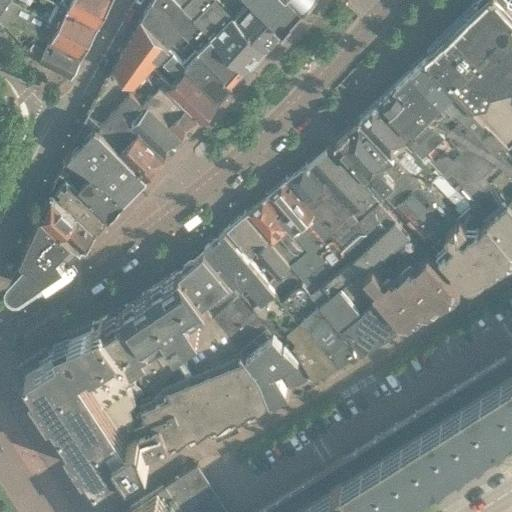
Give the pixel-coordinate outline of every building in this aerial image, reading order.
[(48,17),(15,0),(5,0),(0,8),(0,19),(5,24),(6,23),(10,18),(19,23),(49,39),(80,56),(89,40),(48,18),(48,17)] [(70,0),(67,6),(98,23),(110,0),(70,0)] [(220,93),(233,78),(204,49),(183,26),(168,12),(166,6),(157,0),(149,0),(141,14),(140,16),(156,28),(170,42),(220,93)] [(183,26),(204,49),(233,78),(246,63),(231,50),(183,0),(169,0),(166,6),(168,12),(183,26)] [(183,0),(231,50),(246,63),(266,40),(225,0),(183,0)] [(278,12),(271,6),(264,0),(225,0),(266,40),(285,20),(278,12)] [(264,0),(271,6),(278,12),(285,20),(302,0),(264,0)] [(426,48),(426,51),(470,98),(511,140),(511,138),(511,6),(509,3),(506,0),(477,0),(434,43),(426,48)] [(89,40),(98,23),(67,6),(57,1),(48,17),(48,18),(89,40)] [(134,81),(151,63),(170,42),(156,28),(140,16),(114,63),(134,81)] [(6,23),(5,24),(14,33),(19,23),(10,18),(6,23)] [(70,76),(80,56),(49,39),(43,51),(33,41),(27,47),(38,60),(70,76)] [(220,93),(170,42),(151,63),(164,76),(202,113),(220,93)] [(410,65),(411,66),(457,114),(459,115),(494,152),(502,144),(506,147),(508,149),(511,145),(511,140),(470,98),(426,51),(425,51),(410,65)] [(114,63),(112,67),(134,88),(183,133),(202,113),(164,76),(148,93),(134,81),(114,63)] [(164,76),(151,63),(134,81),(148,93),(164,76)] [(454,117),(457,114),(411,66),(396,80),(426,112),(434,104),(448,118),(451,114),(454,117)] [(89,109),(85,116),(101,124),(118,105),(134,88),(112,67),(105,80),(106,81),(101,90),(100,89),(96,95),(98,96),(94,103),(92,103),(91,106),(92,106),(90,110),(89,109)] [(425,146),(422,149),(421,151),(424,154),(440,169),(457,186),(478,163),(511,200),(511,153),(508,149),(506,147),(502,144),(494,152),(459,115),(444,130),(426,112),(396,80),(378,97),(425,146)] [(183,133),(134,88),(118,105),(166,151),(183,133)] [(403,151),(414,163),(424,154),(421,151),(422,149),(375,100),(359,115),(397,156),(403,151)] [(459,115),(457,114),(454,117),(451,114),(448,118),(434,104),(426,112),(444,130),(459,115)] [(166,151),(118,105),(101,124),(148,171),(166,151)] [(418,178),(397,156),(359,115),(334,137),(379,185),(395,203),(398,206),(423,232),(443,214),(412,184),(418,178)] [(148,171),(101,124),(85,116),(68,150),(119,189),(125,194),(148,171)] [(306,162),(323,180),(354,215),(352,218),(355,220),(378,199),(326,144),(306,162)] [(109,211),(124,195),(125,194),(119,189),(68,150),(60,168),(109,211)] [(354,215),(323,180),(306,162),(284,177),(324,221),(328,227),(334,233),(344,225),(355,220),(352,218),(354,215)] [(96,226),(109,211),(60,168),(52,186),(96,226)] [(291,264),(304,279),(311,287),(349,256),(351,254),(334,233),(328,227),(324,221),(284,177),(266,192),(295,226),(312,246),(291,264)] [(52,186),(43,205),(82,241),(96,226),(52,186)] [(266,192),(246,209),(245,210),(278,249),(288,241),(298,253),(305,246),(291,229),(295,226),(266,192)] [(394,216),(378,199),(355,220),(344,225),(334,233),(351,254),(394,216)] [(435,245),(469,282),(511,254),(511,243),(478,204),(475,206),(472,202),(432,241),(432,242),(433,241),(435,244),(435,245)] [(82,241),(43,205),(22,251),(27,257),(11,274),(23,286),(65,257),(61,251),(67,244),(72,249),(81,243),(82,241)] [(511,209),(498,221),(511,238),(511,209)] [(269,280),(275,288),(286,300),(289,297),(286,293),(304,279),(291,264),(278,249),(245,210),(228,225),(228,226),(250,252),(254,248),(276,274),(269,280)] [(349,256),(403,321),(461,287),(410,233),(410,234),(409,233),(410,232),(394,216),(351,254),(349,256)] [(312,246),(295,226),(291,229),(305,246),(298,253),(288,241),(278,249),(291,264),(312,246)] [(275,288),(269,280),(225,228),(207,244),(241,285),(246,281),(262,300),(275,288)] [(313,333),(286,300),(275,288),(262,300),(246,281),(241,285),(207,244),(204,247),(270,326),(261,333),(285,363),(300,354),(294,343),(313,333)] [(204,247),(180,268),(202,297),(200,298),(222,325),(223,325),(241,310),(253,324),(261,333),(270,326),(204,247)] [(349,256),(311,287),(310,288),(347,333),(352,331),(360,347),(403,321),(349,256)] [(200,298),(202,297),(180,268),(152,286),(156,292),(150,297),(192,351),(222,325),(200,298)] [(286,300),(313,333),(317,330),(340,357),(341,359),(356,350),(347,333),(310,288),(311,287),(304,279),(286,293),(289,297),(286,300)] [(223,325),(222,325),(192,351),(150,297),(156,292),(152,286),(123,305),(124,306),(108,317),(106,315),(59,335),(62,341),(48,350),(46,346),(15,367),(32,392),(45,413),(94,488),(150,452),(148,447),(158,442),(168,438),(171,444),(188,430),(191,436),(208,422),(211,428),(228,414),(231,420),(248,406),(252,411),(270,397),(260,371),(223,325)] [(285,363),(261,333),(253,324),(241,310),(223,325),(260,371),(270,397),(289,389),(276,367),(285,363)] [(317,330),(313,333),(294,343),(300,354),(302,357),(310,369),(314,375),(341,359),(340,357),(317,330)] [(511,347),(354,447),(344,454),(374,501),(380,497),(384,504),(511,422),(511,347)] [(289,382),(305,373),(310,369),(302,357),(282,369),(289,382)] [(374,501),(344,454),(251,511),(356,511),(374,501)] [(120,511),(230,511),(197,461),(166,482),(120,511)]
